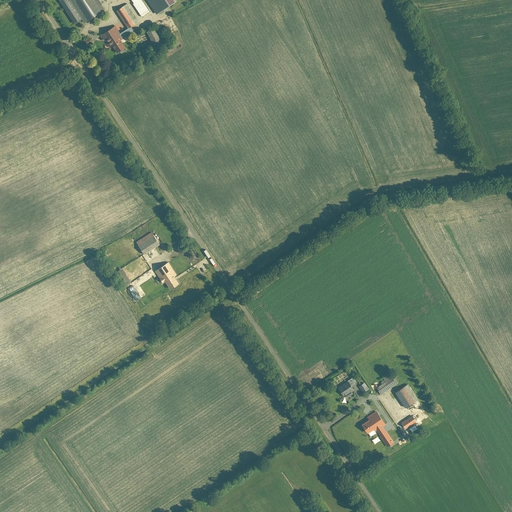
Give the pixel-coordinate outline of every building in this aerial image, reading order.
[(84,26),(105,11),(97,0),(61,0),(60,1),(76,25),(81,22),(84,26)] [(151,11),(143,0),(132,0),(143,16),(151,11)] [(145,0),(156,16),(176,3),(173,0),(145,0)] [(118,10),(130,27),(138,22),(127,5),(118,10)] [(114,27),(101,36),(111,51),(113,50),(116,54),(118,53),(120,56),(127,51),(121,42),(127,38),(130,41),(135,37),(130,28),(120,35),(114,27)] [(157,27),(147,31),(153,47),(163,44),(157,27)] [(143,256),(159,246),(152,233),(136,243),(143,256)] [(166,283),(171,290),(181,284),(168,265),(157,273),(160,277),(141,291),(145,297),(166,283)] [(345,397),(354,390),(349,382),(339,389),(345,397)] [(358,387),(363,394),(369,389),(364,383),(358,387)] [(408,385),(396,394),(406,409),(418,400),(408,385)] [(383,428),(390,423),(381,410),(361,423),(368,434),(374,430),(386,447),(393,442),(383,428)] [(406,430),(417,423),(412,417),(401,424),(406,430)]
